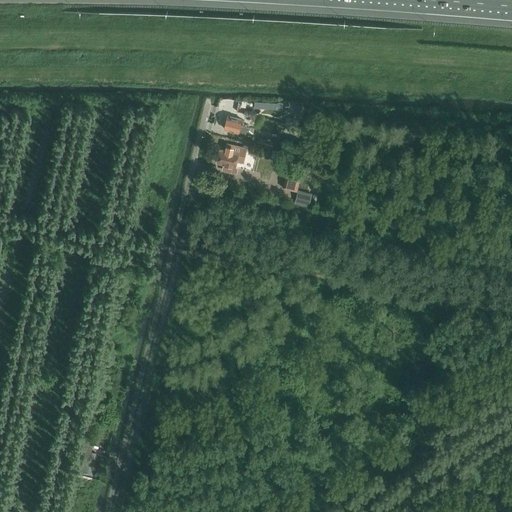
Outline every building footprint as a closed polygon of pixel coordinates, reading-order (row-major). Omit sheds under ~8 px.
[(250,127),(241,125),(242,119),(228,115),(224,128),(239,132),(239,130),(245,131),(246,129),(249,130),(250,127)] [(245,135),(243,141),(253,144),(255,137),(245,135)] [(275,141),(259,137),(257,144),(273,148),(275,141)] [(247,149),(229,144),(227,151),(221,149),(220,150),(217,151),(215,158),(218,161),(224,163),(223,170),(234,173),(236,169),(235,165),(236,160),(243,161),(247,149)] [(288,172),(284,187),(299,191),(303,176),(288,172)] [(297,202),(311,206),(315,193),(300,189),(297,202)] [(144,290),(139,289),(142,278),(136,276),(136,279),(130,277),(128,285),(133,287),(132,291),(130,290),(127,301),(129,302),(129,303),(135,305),(137,296),(142,297),(144,290)] [(81,443),(79,453),(84,454),(79,473),(86,475),(86,473),(90,474),(96,453),(90,452),(92,446),(81,443)]
